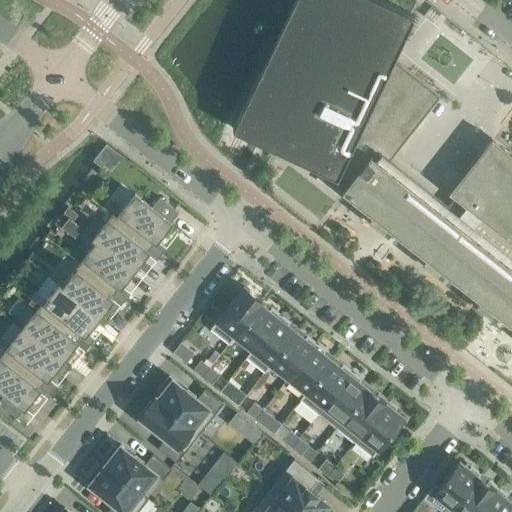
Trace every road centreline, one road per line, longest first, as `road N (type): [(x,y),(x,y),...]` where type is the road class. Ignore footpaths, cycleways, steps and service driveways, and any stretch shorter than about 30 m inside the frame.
road 1 (residential): [(242,223),(12,511)]
road 2 (residential): [(242,223),(469,402)]
road 3 (residential): [(62,78),(242,223)]
road 4 (residential): [(469,402),(381,511)]
